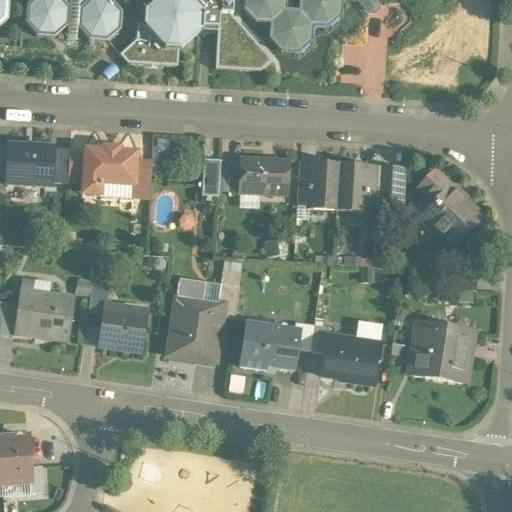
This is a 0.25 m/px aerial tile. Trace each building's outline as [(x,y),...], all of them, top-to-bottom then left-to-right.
[(36,0),(26,9),(24,26),(35,39),(52,40),(65,29),(65,27),(66,15),(66,13),(56,1),(56,0),(36,0)] [(68,0),(68,15),(66,15),(65,27),(67,27),(65,45),(73,46),(75,28),(77,28),(78,16),(76,16),(76,0),(68,0)] [(87,0),(90,3),(78,13),(78,16),(77,28),(77,30),(87,43),(104,44),(117,33),(118,17),(108,5),(113,0),(87,0)] [(159,0),(144,14),(143,14),(142,30),(144,30),(149,35),(148,44),(135,43),(118,58),(126,67),(176,70),(177,54),(178,54),(178,52),(200,33),(201,33),(202,30),(216,30),(214,72),(259,75),(271,64),(230,18),(218,8),(218,0),(159,0)] [(243,0),(243,13),(254,26),(270,27),(269,42),(280,55),(296,56),(309,45),(310,29),(325,30),(338,19),(339,3),(354,4),(358,0),(243,0)] [(363,0),(372,14),(385,6),(380,0),(363,0)] [(231,8),(219,7),(218,8),(230,18),(231,18),(231,8)] [(51,152),(8,150),(6,189),(49,191),(49,187),(51,152)] [(68,152),(51,152),(49,187),(66,187),(66,184),(68,161),(68,152)] [(119,155),(116,160),(102,159),(100,154),(84,153),(83,162),(82,185),(82,191),(98,192),(99,190),(100,190),(100,186),(132,189),(133,189),(134,165),(135,156),(119,155)] [(194,158),(177,157),(176,169),(193,170),(194,158)] [(83,162),(68,161),(66,184),(82,185),(83,162)] [(219,163),(202,163),(200,199),(216,200),(217,194),(219,163)] [(234,164),(219,163),(217,194),(232,195),(234,164)] [(286,166),(240,163),(239,195),(284,198),(286,166)] [(150,166),(134,165),(133,189),(132,189),(131,200),(148,201),(150,166)] [(310,167),(297,166),(295,202),(307,203),(310,167)] [(337,168),(310,167),(307,203),(307,211),(335,213),(337,168)] [(365,170),(337,168),(335,213),(363,215),(365,170)] [(378,171),(365,170),(363,206),(375,207),(376,199),(378,171)] [(403,173),(378,171),(376,199),(401,200),(403,173)] [(480,219),(433,175),(418,191),(434,206),(421,221),(452,250),(460,240),(464,244),(467,244),(475,235),(475,232),(471,229),(480,219)] [(98,280),(114,281),(114,257),(99,256),(98,280)] [(476,277),(448,275),(447,293),(474,294),(476,277)] [(108,287),(91,284),(86,316),(102,318),(104,306),(105,306),(108,287)] [(237,290),(219,288),(216,306),(222,307),(220,321),(232,323),(237,290)] [(73,301),(19,294),(17,308),(12,338),(14,338),(66,345),(73,301)] [(216,306),(174,300),(166,359),(213,366),(220,321),(222,307),(216,306)] [(105,306),(104,306),(102,318),(97,349),(138,355),(144,312),(105,306)] [(17,308),(2,307),(0,323),(0,338),(14,340),(14,338),(12,338),(17,308)] [(296,335),(244,327),(238,369),(263,373),(263,371),(292,375),(295,353),(298,335),(296,335)] [(312,329),(297,327),(296,335),(298,335),(295,353),(308,355),(312,329)] [(327,331),(312,329),(308,355),(322,357),(324,339),(326,339),(327,331)] [(472,335),(449,331),(448,337),(414,332),(407,377),(464,386),(472,335)] [(326,339),(324,339),(322,357),(318,379),(347,383),(347,385),(372,389),(378,347),(326,339)] [(17,437),(13,440),(0,441),(0,473),(1,488),(28,486),(29,486),(28,470),(26,440),(21,440),(17,437)] [(40,470),(28,470),(29,486),(28,486),(29,496),(42,495),(40,470)]
